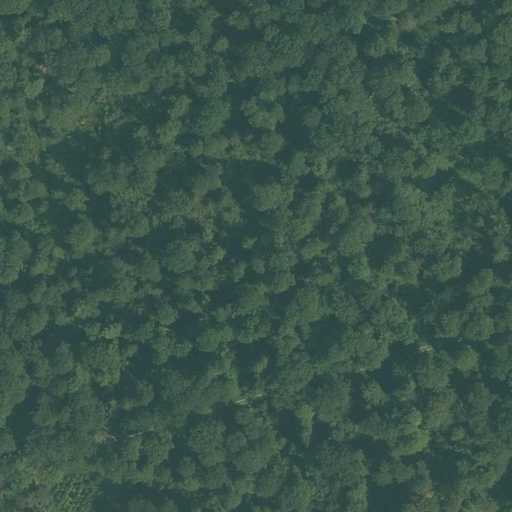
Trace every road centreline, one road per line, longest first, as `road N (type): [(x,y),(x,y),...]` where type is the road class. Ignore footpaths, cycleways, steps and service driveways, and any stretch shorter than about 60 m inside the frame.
road 1 (track): [(511,321),(0,469)]
road 2 (track): [(0,16),(116,511)]
